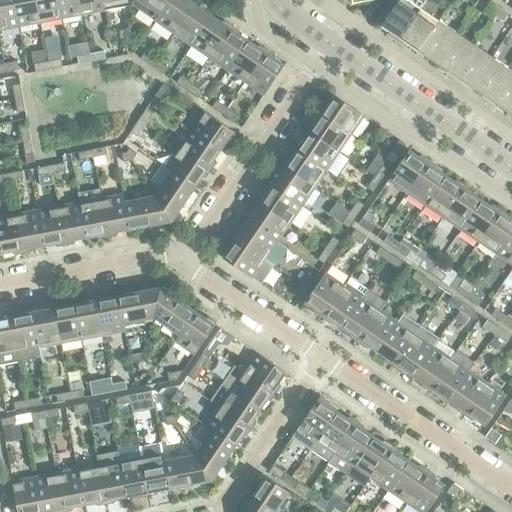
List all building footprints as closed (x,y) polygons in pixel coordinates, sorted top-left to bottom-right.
[(0,0),(0,30),(19,27),(14,0),(0,0)] [(14,0),(19,27),(40,23),(36,0),(14,0)] [(62,19),(58,0),(36,0),(40,23),(62,19)] [(83,15),(80,0),(58,0),(62,19),(83,15)] [(80,0),(83,15),(104,11),(102,0),(80,0)] [(132,5),(133,0),(102,0),(104,11),(132,5)] [(133,0),(132,5),(156,22),(170,0),(133,0)] [(170,0),(156,22),(174,34),(196,1),(194,0),(170,0)] [(398,42),(421,9),(427,0),(426,0),(399,0),(382,26),(389,31),(387,35),(398,42)] [(203,6),(196,1),(174,34),(192,46),(212,16),(203,10),(204,9),(203,6)] [(495,15),(500,7),(491,2),(486,9),(495,15)] [(500,7),(495,15),(503,21),(509,13),(500,7)] [(421,9),(398,42),(409,50),(411,46),(418,51),(439,21),(421,9)] [(221,22),(212,16),(192,46),(210,58),(232,25),(225,21),(222,21),(221,22)] [(457,33),(439,21),(418,51),(436,63),(457,33)] [(232,25),(210,58),(227,70),(248,41),(239,34),(240,33),(239,30),(232,25)] [(126,38),(127,29),(119,31),(121,39),(126,38)] [(134,34),(127,29),(126,38),(129,41),(134,34)] [(457,33),(436,63),(454,76),(475,45),(457,33)] [(257,47),(248,41),(227,70),(245,83),(268,50),(261,45),(258,45),(257,47)] [(493,57),(475,45),(454,76),(472,88),(493,57)] [(44,50),(31,52),(34,63),(47,61),(44,50)] [(275,55),(268,50),(245,83),(264,95),(284,66),(274,59),(275,57),(275,55)] [(91,53),(92,61),(106,59),(104,51),(91,53)] [(145,52),(141,58),(152,66),(156,59),(145,52)] [(92,61),(91,53),(77,56),(79,64),(92,61)] [(510,69),(493,57),(472,88),(490,100),(510,69)] [(61,59),(48,61),(49,69),(63,67),(61,59)] [(168,67),(156,59),(152,66),(163,74),(168,67)] [(18,61),(4,63),(6,71),(19,69),(18,61)] [(49,69),(48,61),(34,64),(36,72),(49,69)] [(511,70),(510,69),(490,100),(507,112),(511,105),(511,70)] [(181,76),(176,83),(188,90),(192,84),(181,76)] [(23,98),(20,84),(12,85),(15,99),(23,98)] [(162,100),(170,88),(163,84),(156,95),(162,100)] [(204,91),(192,84),(188,90),(199,98),(204,91)] [(328,105),(321,114),(351,135),(364,116),(331,94),(326,102),(326,104),(328,105)] [(25,111),(23,98),(15,99),(17,113),(25,111)] [(223,115),(228,108),(216,100),(212,107),(223,115)] [(228,108),(223,115),(235,123),(239,116),(228,108)] [(153,114),(146,109),(139,120),(145,125),(153,114)] [(203,111),(191,130),(221,150),(227,141),(228,142),(231,141),(236,133),(203,111)] [(351,135),(321,114),(315,124),(314,123),(311,123),(306,130),(339,153),(351,135)] [(137,137),(145,125),(139,120),(131,132),(137,137)] [(31,140),(28,126),(20,128),(23,141),(31,140)] [(221,150),(191,130),(179,148),(211,170),(216,163),(216,160),(214,159),(221,150)] [(303,141),(297,150),(327,170),(339,153),(306,130),(301,137),(302,140),(303,141)] [(33,153),(31,140),(23,141),(25,155),(33,153)] [(406,145),(399,140),(391,152),(398,156),(406,145)] [(107,155),(105,147),(92,149),(93,157),(107,155)] [(129,148),(127,152),(132,160),(137,153),(129,148)] [(211,170),(179,148),(166,166),(172,171),(196,187),(202,177),(204,178),(207,177),(211,170)] [(93,157),(92,149),(78,152),(80,160),(93,157)] [(327,170),(297,150),(291,159),(289,158),(287,159),(282,166),(315,188),(327,170)] [(408,193),(430,161),(423,156),(420,156),(419,158),(409,151),(389,180),(408,193)] [(132,160),(127,152),(122,153),(123,162),(132,160)] [(366,170),(374,176),(376,173),(382,164),(387,158),(378,153),(366,170)] [(437,166),(430,161),(408,193),(426,205),(446,176),(437,170),(438,168),(437,166)] [(66,171),(64,163),(51,165),(52,173),(66,171)] [(381,181),(389,169),(382,164),(376,173),(374,176),(381,181)] [(52,173),(51,165),(37,168),(39,176),(52,173)] [(315,188),(282,166),(277,173),(278,176),(279,177),(273,186),(302,206),(315,188)] [(8,173),(10,181),(23,179),(22,171),(8,173)] [(172,171),(155,196),(172,222),(196,187),(172,171)] [(0,182),(10,181),(8,173),(0,174),(0,182)] [(374,191),(381,181),(374,176),(367,187),(374,191)] [(455,182),(446,176),(426,205),(443,217),(466,185),(459,180),(456,181),(455,182)] [(473,190),(466,185),(443,217),(461,230),(481,200),(472,194),(473,193),(473,190)] [(262,195),(257,202),(290,224),(302,206),(273,186),(266,195),(265,194),(262,195)] [(108,237),(101,198),(100,188),(78,192),(80,202),(86,238),(97,236),(98,237),(100,239),(108,237)] [(123,194),(101,198),(108,237),(117,236),(118,233),(118,232),(129,230),(125,202),(123,194)] [(155,196),(125,202),(129,230),(172,222),(155,196)] [(356,216),(365,205),(358,200),(350,212),(356,216)] [(491,206),(481,200),(461,230),(479,242),(501,209),(494,205),(491,205),(491,206)] [(86,238),(80,202),(59,206),(66,245),(74,244),(76,241),(76,240),(86,238)] [(255,212),(248,222),(278,242),(290,224),(257,202),(253,209),(253,212),(255,212)] [(336,202),(329,213),(342,222),(350,212),(336,202)] [(59,206),(37,210),(44,246),(55,244),(55,245),(57,247),(66,245),(59,206)] [(501,209),(479,242),(497,254),(511,231),(511,221),(508,218),(509,217),(508,214),(501,209)] [(44,246),(37,210),(16,214),(23,253),(32,252),(33,249),(33,248),(44,246)] [(368,211),(364,217),(372,223),(376,217),(368,211)] [(349,227),(356,216),(350,212),(342,222),(349,227)] [(23,253),(16,214),(0,217),(0,244),(2,254),(12,252),(13,253),(15,255),(23,253)] [(372,223),(364,217),(359,224),(370,232),(375,225),(372,223)] [(238,230),(233,237),(274,265),(286,247),(278,242),(248,222),(242,231),(241,230),(238,230)] [(356,229),(351,236),(362,243),(367,237),(356,229)] [(511,231),(497,254),(511,264),(511,231)] [(389,235),(384,241),(395,249),(400,242),(389,235)] [(332,252),(340,241),(333,236),(325,248),(332,252)] [(274,265),(233,237),(228,244),(229,247),(230,248),(223,258),(261,284),(274,265)] [(411,250),(400,242),(395,249),(407,257),(411,250)] [(392,254),(381,246),(376,253),(387,260),(392,254)] [(324,263),(332,252),(325,248),(318,259),(324,263)] [(439,261),(444,255),(440,252),(435,253),(433,256),(439,261)] [(403,262),(392,254),(387,260),(399,268),(403,262)] [(425,259),(420,265),(431,273),(436,266),(425,259)] [(447,274),(436,266),(431,273),(442,281),(447,274)] [(428,278),(416,270),(412,277),(423,285),(428,278)] [(308,288),(315,277),(309,272),(301,284),(308,288)] [(457,289),(465,278),(457,272),(449,284),(457,289)] [(322,318),(345,285),(326,273),(306,302),(316,309),(315,311),(315,313),(322,318)] [(345,285),(322,318),(329,323),(332,323),(333,321),(342,327),(368,289),(350,277),(345,285)] [(465,278),(457,289),(456,290),(467,298),(471,291),(477,285),(465,277),(465,278)] [(439,286),(428,278),(423,285),(434,292),(439,286)] [(300,300),(308,288),(301,284),(293,295),(300,300)] [(154,317),(161,288),(119,296),(124,323),(154,317)] [(195,312),(161,288),(154,317),(179,335),(195,312)] [(368,289),(342,327),(351,334),(350,335),(351,338),(358,343),(380,310),(386,302),(368,289)] [(483,299),(471,291),(467,298),(478,306),(483,299)] [(104,295),(96,297),(103,335),(125,331),(124,323),(119,296),(107,298),(107,297),(104,295)] [(463,303),(453,295),(448,302),(459,310),(463,303)] [(103,335),(96,297),(87,298),(86,300),(86,302),(75,304),(82,339),(103,335)] [(62,303),(53,304),(61,343),(82,339),(75,304),(64,306),(64,305),(62,303)] [(475,311),(463,303),(459,310),(460,311),(470,317),(475,311)] [(61,343),(53,304),(45,306),(43,308),(43,310),(33,312),(39,348),(61,343)] [(496,308),(492,314),(503,322),(507,316),(496,308)] [(398,322),(380,310),(358,343),(365,348),(368,347),(369,346),(378,352),(398,322)] [(19,311),(11,312),(20,361),(41,357),(39,348),(33,312),(22,314),(22,313),(19,311)] [(464,326),(470,317),(460,311),(454,319),(464,326)] [(0,365),(20,361),(11,312),(2,314),(1,316),(1,318),(0,318),(0,365)] [(195,312),(179,335),(175,341),(194,355),(217,322),(209,317),(206,317),(205,319),(195,312)] [(404,314),(398,322),(378,352),(387,358),(386,359),(387,362),(394,367),(422,326),(404,314)] [(511,318),(507,316),(503,322),(511,328),(511,318)] [(499,327),(488,319),(484,326),(495,334),(499,327)] [(440,338),(422,326),(394,367),(401,372),(404,371),(404,370),(414,376),(434,347),(440,338)] [(510,335),(499,327),(495,334),(506,341),(510,335)] [(219,344),(227,333),(220,328),(212,340),(219,344)] [(495,335),(490,344),(497,349),(503,340),(495,335)] [(434,347),(414,376),(423,383),(422,384),(422,387),(429,392),(452,359),(434,347)] [(457,351),(452,359),(429,392),(436,396),(439,396),(440,395),(449,401),(470,371),(475,363),(457,351)] [(256,352),(256,353),(243,371),(276,393),(281,386),(280,383),(279,383),(286,373),(256,352)] [(209,357),(203,353),(195,365),(202,369),(209,357)] [(143,369),(145,361),(137,362),(139,370),(143,369)] [(145,361),(143,369),(147,372),(152,365),(145,361)] [(194,380),(202,369),(195,365),(188,375),(194,380)] [(235,365),(223,383),(261,409),(267,400),(268,401),(271,400),(276,393),(243,371),(235,365)] [(178,380),(184,370),(168,373),(169,381),(178,380)] [(487,383),(470,371),(449,401),(458,407),(457,408),(458,411),(465,416),(487,383)] [(82,382),(68,384),(70,392),(83,390),(82,382)] [(126,382),(112,384),(114,392),(127,389),(126,382)] [(261,409),(223,383),(211,401),(219,407),(252,429),(256,422),(256,419),(255,418),(261,409)] [(506,396),(487,383),(465,416),(472,421),(475,420),(476,419),(486,426),(506,396)] [(114,392),(112,384),(99,387),(100,395),(114,392)] [(70,392),(71,400),(85,397),(84,390),(83,390),(70,392)] [(185,394),(178,390),(171,401),(177,405),(185,394)] [(71,400),(70,392),(57,395),(58,403),(71,400)] [(144,400),(144,397),(143,392),(129,395),(131,403),(144,400)] [(131,403),(129,395),(116,397),(117,405),(131,403)] [(311,450),(317,441),(337,412),(328,405),(329,404),(328,401),(321,396),(292,437),(311,450)] [(41,397),(28,400),(29,408),(42,405),(41,397)] [(29,408),(28,400),(14,403),(15,410),(29,408)] [(102,408),(100,400),(87,403),(88,411),(102,408)] [(88,411),(87,403),(73,405),(75,413),(88,411)] [(252,429),(219,407),(207,425),(213,430),(236,445),(243,436),(244,437),(247,436),(252,429)] [(59,416),(57,408),(44,411),(46,419),(59,416)] [(46,419),(44,411),(31,413),(32,421),(46,419)] [(173,412),(170,416),(175,424),(179,417),(173,412)] [(337,412),(317,441),(335,454),(357,421),(350,416),(347,417),(346,418),(337,412)] [(16,424),(15,416),(1,419),(2,427),(16,424)] [(175,424),(170,416),(165,417),(167,426),(175,424)] [(46,428),(45,419),(33,421),(35,430),(46,428)] [(357,421),(335,454),(329,462),(347,474),(373,436),(364,430),(365,429),(364,426),(357,421)] [(16,425),(2,427),(5,441),(19,438),(16,425)] [(501,435),(491,428),(485,437),(495,444),(501,435)] [(213,430),(196,455),(212,481),(236,445),(213,430)] [(382,442),(373,436),(347,474),(365,486),(370,478),(393,445),(386,440),(383,441),(382,442)] [(171,488),(166,461),(162,443),(139,447),(141,457),(148,496),(157,495),(158,492),(158,491),(171,488)] [(400,450),(393,445),(370,478),(388,490),(408,460),(399,454),(400,453),(400,450)] [(126,497),(120,461),(118,451),(97,455),(99,465),(106,504),(114,503),(116,500),(116,499),(126,497)] [(196,455),(166,461),(171,488),(212,481),(196,455)] [(141,457),(120,461),(126,497),(137,495),(138,496),(140,498),(148,496),(141,457)] [(417,467),(408,460),(388,490),(406,502),(428,470),(421,465),(418,465),(417,467)] [(285,472),(274,464),(269,471),(281,479),(285,472)] [(99,465),(77,469),(84,505),(95,503),(95,504),(97,506),(106,504),(99,465)] [(84,505),(77,469),(56,473),(63,511),(64,511),(72,511),(73,508),(73,507),(84,505)] [(435,475),(428,470),(406,502),(419,511),(426,511),(445,485),(435,479),(436,477),(435,475)] [(63,511),(56,473),(35,477),(41,511),(45,511),(52,511),(63,511)] [(266,476),(241,511),(275,511),(289,492),(266,476)] [(41,511),(35,477),(13,482),(18,511),(41,511)] [(306,496),(310,490),(299,482),(294,488),(306,496)] [(457,499),(464,490),(454,483),(447,492),(457,499)] [(310,490),(306,496),(317,504),(321,497),(310,490)]
